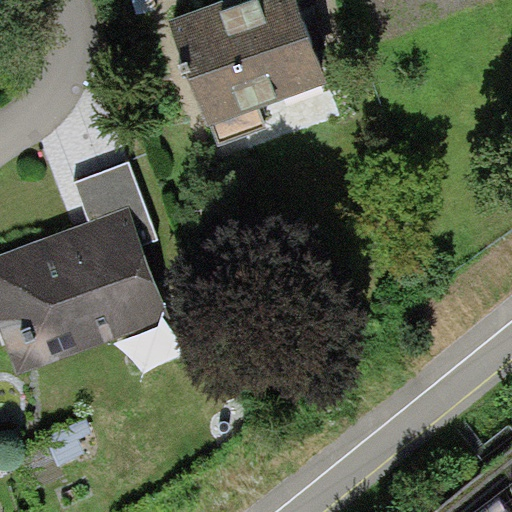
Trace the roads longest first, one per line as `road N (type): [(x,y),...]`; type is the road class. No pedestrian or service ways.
road 1 (unclassified): [(302,511),(511,340)]
road 2 (residential): [(64,0),(70,62),(49,98),(0,135)]
